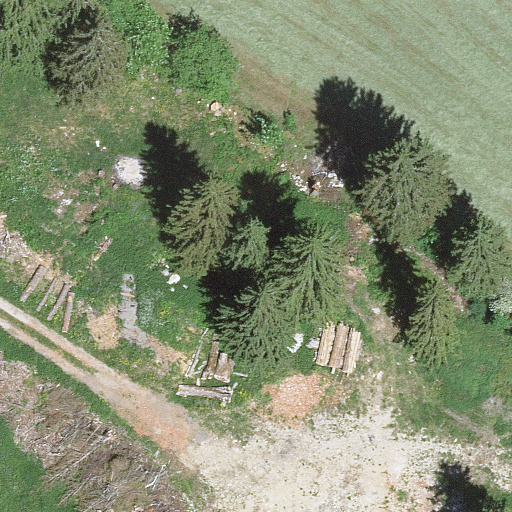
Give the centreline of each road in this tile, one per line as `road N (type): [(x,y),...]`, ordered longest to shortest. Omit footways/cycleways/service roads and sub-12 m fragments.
road 1 (track): [(283,492),(0,309)]
road 2 (track): [(283,492),(438,463),(511,480)]
